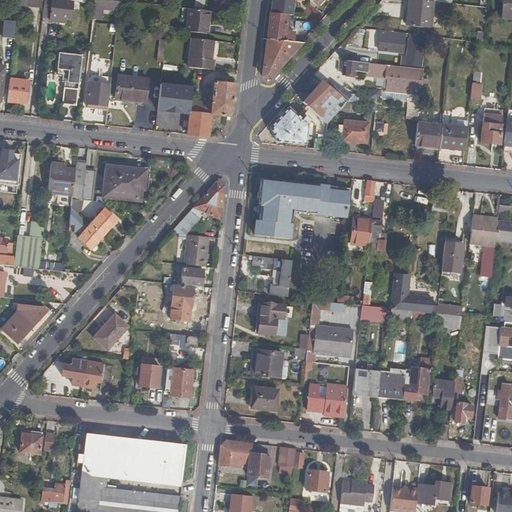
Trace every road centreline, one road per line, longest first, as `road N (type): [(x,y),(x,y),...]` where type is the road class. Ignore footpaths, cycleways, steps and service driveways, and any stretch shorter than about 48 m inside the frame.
road 1 (tertiary): [(231,154),(202,175),(0,401)]
road 2 (residential): [(211,426),(511,460)]
road 3 (residential): [(231,154),(511,185)]
road 4 (residential): [(211,426),(238,184),(231,154)]
road 5 (residential): [(0,127),(231,154)]
road 6 (residential): [(0,403),(211,426)]
road 7 (tertiary): [(360,0),(231,154)]
road 8 (residential): [(231,154),(246,117),(258,0)]
